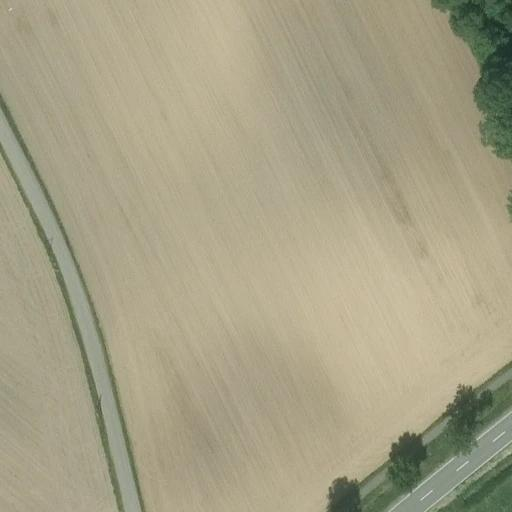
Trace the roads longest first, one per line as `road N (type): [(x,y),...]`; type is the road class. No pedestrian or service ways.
road 1 (residential): [(132,511),(81,306),(0,125)]
road 2 (tertiary): [(511,425),(407,511)]
